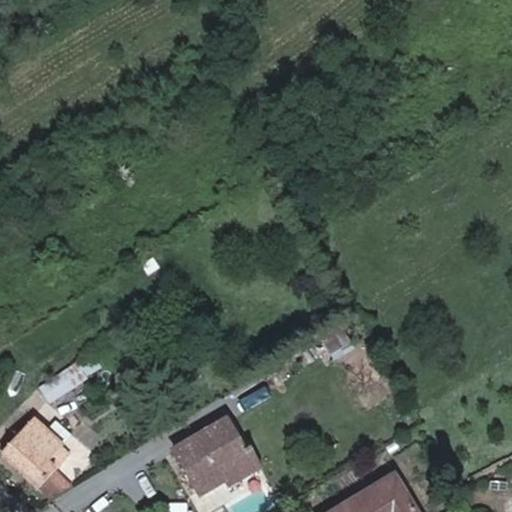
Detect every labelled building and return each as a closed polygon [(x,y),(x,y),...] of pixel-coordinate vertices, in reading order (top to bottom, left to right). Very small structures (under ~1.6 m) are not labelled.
[(42,387),(52,401),(89,376),(79,361),(42,387)] [(0,449),(0,453),(40,501),(59,485),(50,473),(66,459),(34,421),(0,449)] [(213,472),(241,456),(223,425),(171,454),(192,492),(217,478),(213,472)] [(248,452),(241,456),(213,472),(217,478),(192,492),(196,497),(220,483),(224,490),(258,471),(248,452)] [(414,511),(392,474),(327,511),(414,511)]
